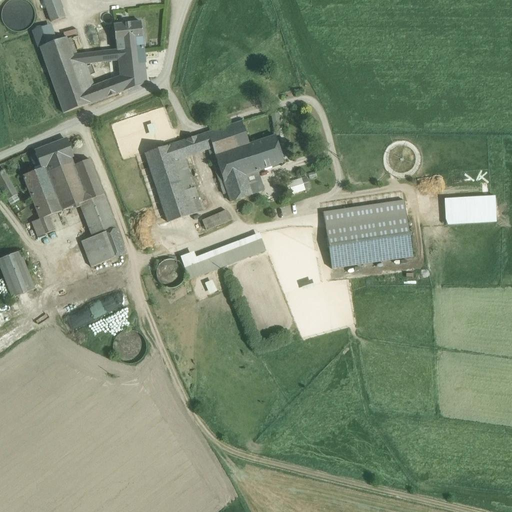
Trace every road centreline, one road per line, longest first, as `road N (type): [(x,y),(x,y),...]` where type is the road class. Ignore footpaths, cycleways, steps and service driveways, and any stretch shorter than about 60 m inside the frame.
road 1 (track): [(483,511),(253,457),(211,433),(163,342),(138,259),(79,121)]
road 2 (residential): [(191,0),(160,83),(0,157)]
